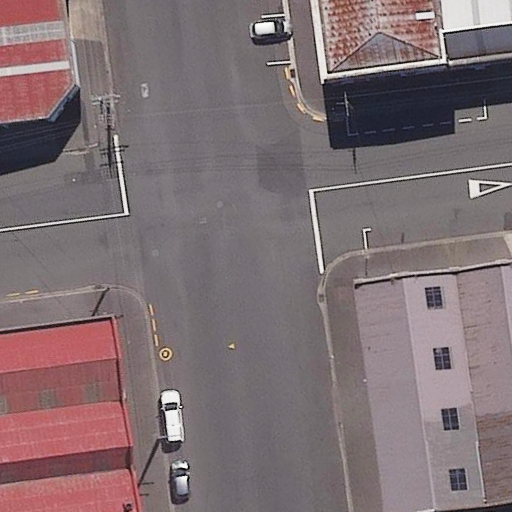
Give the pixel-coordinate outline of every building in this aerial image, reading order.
[(0,0),(0,125),(91,115),(76,0),(0,0)] [(429,0),(311,0),(322,87),(438,72),(429,0)] [(511,0),(429,0),(438,72),(511,62),(511,0)] [(511,257),(376,274),(405,511),(432,511),(511,502),(511,257)] [(155,511),(132,324),(0,339),(0,511),(155,511)] [(511,511),(511,502),(432,511),(511,511)]
